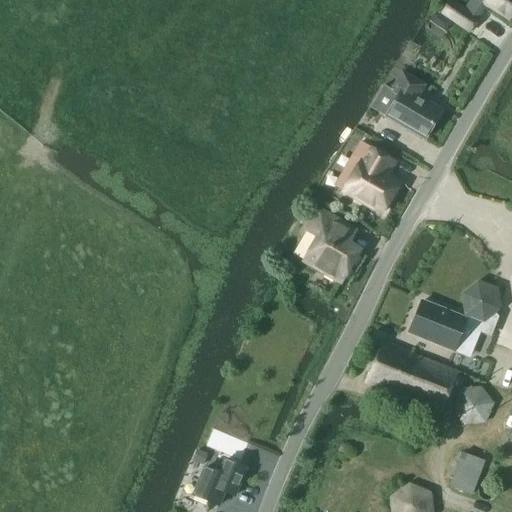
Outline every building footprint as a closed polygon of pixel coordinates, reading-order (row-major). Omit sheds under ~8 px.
[(509,21),(511,16),(511,0),(471,0),(465,10),(451,1),(440,16),(446,20),(468,34),(479,18),(473,14),(481,2),(509,21)] [(370,110),(369,111),(382,118),(424,140),(440,111),(417,98),(424,86),(409,77),(402,73),(391,91),(384,86),(382,86),(378,94),(370,110)] [(360,143),(348,164),(334,187),(343,192),(381,214),(398,184),(377,172),(385,158),(364,146),(360,143)] [(358,253),(347,247),(355,233),(345,227),(321,213),(318,212),(306,233),(308,233),(316,238),(303,261),(341,283),(358,253)] [(483,325),(499,311),(496,292),(477,285),(461,297),(464,318),(483,325)] [(421,303),(408,335),(453,353),(466,321),(421,303)] [(440,415),(459,373),(418,356),(412,354),(382,342),(363,383),(440,415)] [(464,425),(484,423),(491,405),(480,389),(460,393),(452,409),(464,425)] [(201,452),(198,451),(196,450),(191,462),(195,463),(198,464),(202,466),(207,455),(201,452)] [(472,495),(484,462),(461,454),(449,487),(472,495)] [(205,469),(193,496),(218,507),(224,493),(234,497),(246,469),(224,461),(218,474),(205,469)] [(410,485),(389,496),(391,511),(431,511),(430,493),(410,485)]
